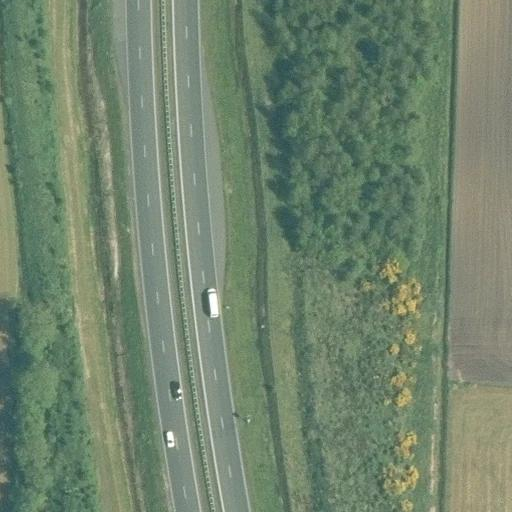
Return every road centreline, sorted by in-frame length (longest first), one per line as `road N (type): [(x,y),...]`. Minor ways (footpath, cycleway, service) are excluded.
road 1 (trunk): [(235,511),(202,276),(185,0)]
road 2 (trunk): [(138,0),(152,247),(186,511)]
